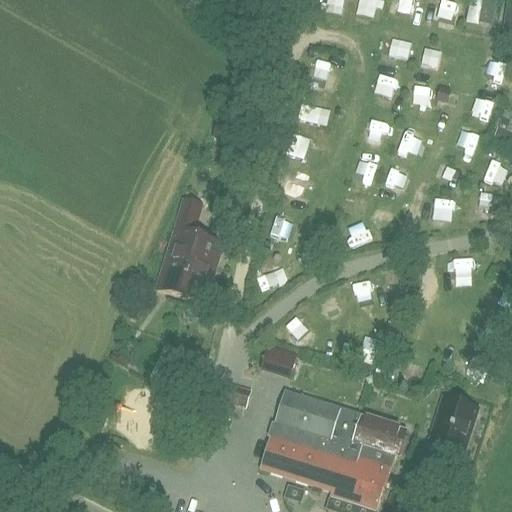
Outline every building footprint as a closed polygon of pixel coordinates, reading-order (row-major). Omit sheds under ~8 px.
[(434,0),(434,3),(454,9),(457,0),(434,0)] [(460,0),(460,22),(492,23),(492,0),(460,0)] [(508,68),(511,55),(492,52),(490,65),(508,68)] [(321,81),(323,62),(301,59),(299,78),(321,81)] [(376,67),(371,84),(392,91),(397,74),(376,67)] [(302,122),(307,105),(296,102),(292,119),(302,122)] [(473,152),(480,131),(461,125),(455,146),(473,152)] [(360,149),(377,152),(381,133),(363,130),(360,149)] [(286,154),(299,156),(302,134),(288,133),(286,154)] [(479,173),(491,175),(494,156),(483,154),(479,173)] [(446,158),(440,176),(459,183),(465,165),(446,158)] [(280,173),(279,189),(302,191),(303,175),(280,173)] [(384,203),(403,195),(395,179),(377,187),(384,203)] [(363,214),(364,195),(344,194),(343,213),(363,214)] [(467,197),(467,214),(476,214),(476,197),(467,197)] [(264,231),(287,239),(293,221),(270,213),(264,231)] [(377,213),(373,234),(387,236),(390,215),(377,213)] [(353,229),(329,232),(331,249),(355,246),(353,229)] [(203,308),(221,248),(174,234),(156,294),(203,308)] [(252,276),(268,293),(286,275),(271,258),(252,276)] [(357,346),(355,357),(377,361),(379,350),(357,346)] [(403,346),(400,368),(421,371),(424,349),(403,346)] [(300,355),(288,352),(287,356),(265,350),(260,368),(294,377),(300,355)] [(222,393),(244,398),(247,388),(224,383),(222,393)] [(368,511),(377,511),(402,434),(284,397),(275,428),(272,427),(268,440),(270,441),(260,474),(332,496),(330,500),(368,511)] [(435,425),(428,447),(463,458),(477,413),(447,403),(439,427),(435,425)]
